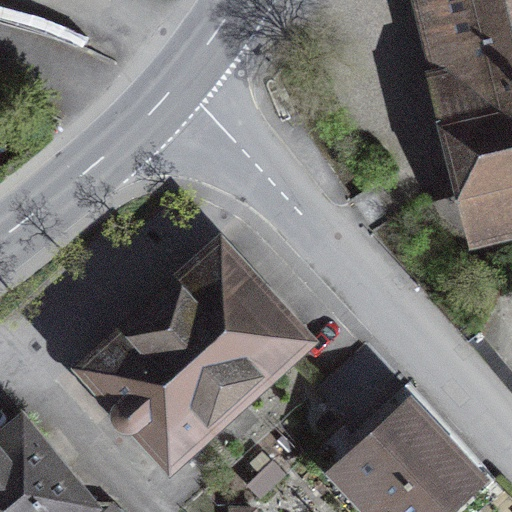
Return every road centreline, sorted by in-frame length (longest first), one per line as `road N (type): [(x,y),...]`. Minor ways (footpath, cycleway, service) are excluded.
road 1 (residential): [(177,82),(511,423)]
road 2 (secondary): [(0,236),(177,82)]
